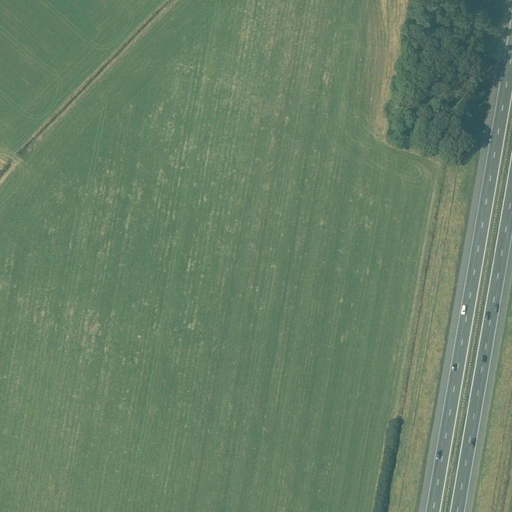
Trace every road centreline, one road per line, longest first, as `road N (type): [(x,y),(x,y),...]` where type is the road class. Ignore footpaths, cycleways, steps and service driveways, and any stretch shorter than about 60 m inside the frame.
road 1 (motorway): [(511,21),(428,511)]
road 2 (motorway): [(457,511),(511,195)]
